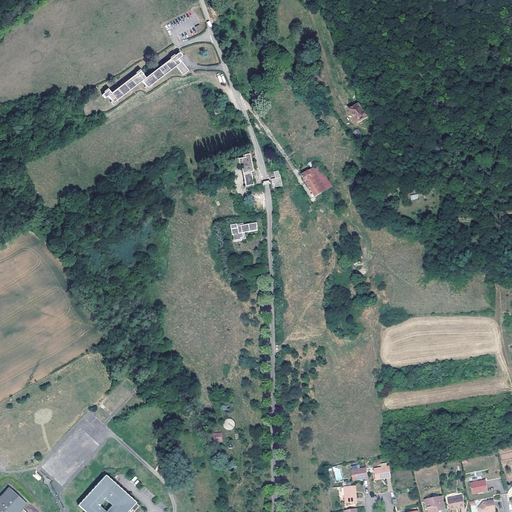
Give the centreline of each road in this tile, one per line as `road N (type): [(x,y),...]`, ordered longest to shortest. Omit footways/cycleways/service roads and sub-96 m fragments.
road 1 (unclassified): [(274,511),(263,163),(201,0)]
road 2 (track): [(511,379),(482,218),(511,212)]
